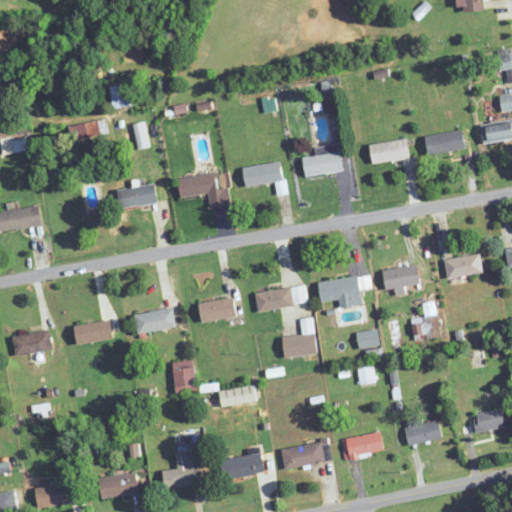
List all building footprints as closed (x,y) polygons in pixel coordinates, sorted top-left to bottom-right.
[(457,0),(458,12),(485,10),(484,0),(457,0)] [(511,49),(498,52),(501,70),(511,67),(511,49)] [(115,109),(135,105),(130,83),(110,87),(115,109)] [(502,112),(511,110),(511,93),(501,94),(502,112)] [(133,124),(138,150),(149,147),(144,122),(133,124)] [(483,141),(511,140),(511,122),(483,123),(483,141)] [(72,125),(73,138),(99,136),(99,123),(72,125)] [(429,154),(466,149),(463,130),(426,135),(429,154)] [(410,158),(407,139),(370,145),(374,164),(410,158)] [(316,147),(317,155),(303,157),(306,177),(343,171),(339,143),(316,147)] [(247,187),(284,181),(281,162),(244,167),(247,187)] [(181,197),(209,193),(211,207),(231,204),(229,187),(218,189),(216,173),(179,178),(181,197)] [(118,189),(121,208),(158,202),(155,183),(118,189)] [(0,231),(42,225),(39,206),(0,211),(0,231)] [(484,271),(480,252),(445,261),(450,279),(484,271)] [(387,290),(422,283),(418,264),(383,271),(387,290)] [(319,281),(322,302),(340,299),(341,307),(363,304),(359,276),(319,281)] [(292,288),(257,293),(259,311),(294,306),(292,288)] [(199,304),(203,322),(237,315),(233,297),(199,304)] [(139,334),(177,326),(173,307),(135,315),(139,334)] [(286,357),(317,354),(314,318),(302,319),(303,335),(284,337),(286,357)] [(78,345),(114,337),(110,319),(74,327),(78,345)] [(17,356),(53,349),(49,329),(13,337),(17,356)] [(358,332),(359,348),(380,346),(379,330),(358,332)] [(197,392),(195,360),(174,362),(176,393),(197,392)] [(360,384),(373,384),(373,368),(360,368),(360,384)] [(256,403),(255,387),(220,390),(221,406),(256,403)] [(474,416),(478,433),(506,427),(502,409),(474,416)] [(405,421),(409,444),(443,439),(440,420),(423,423),(422,419),(405,421)] [(346,460),(385,453),(381,432),(342,439),(346,460)] [(287,469),(330,460),(326,441),(283,449),(287,469)] [(199,485),(196,450),(176,452),(178,469),(164,471),(165,488),(199,485)] [(225,481),(266,472),(262,452),(221,461),(225,481)] [(144,493),(142,473),(100,477),(102,497),(144,493)] [(79,502),(76,482),(36,488),(39,508),(79,502)] [(0,511),(16,511),(16,494),(0,493),(0,511)]
